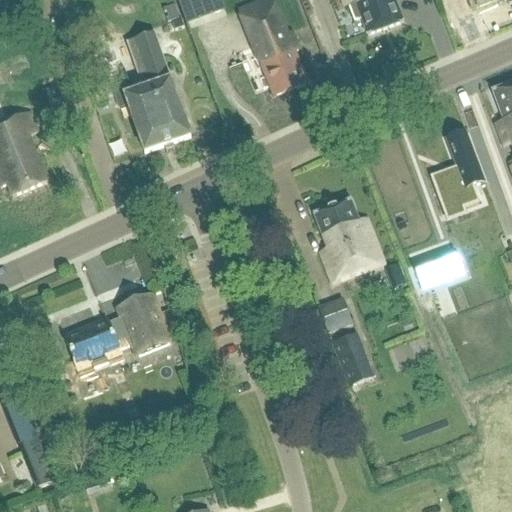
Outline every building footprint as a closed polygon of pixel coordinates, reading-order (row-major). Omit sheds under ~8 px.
[(344,0),(354,25),(361,23),(367,40),(403,27),(394,2),(399,0),(344,0)] [(240,14),(274,100),(308,86),(295,55),(300,53),(293,36),(288,38),(273,1),(240,14)] [(126,104),(145,158),(191,142),(163,64),(154,37),(127,47),(139,81),(121,87),(123,93),(114,97),(118,107),(126,104)] [(511,88),(493,96),(501,117),(491,120),(511,174),(511,88)] [(45,94),(48,101),(55,98),(52,91),(45,94)] [(0,128),(0,191),(6,189),(11,201),(48,186),(29,139),(38,136),(30,116),(0,128)] [(448,177),(460,210),(481,202),(476,190),(484,187),(463,136),(446,143),(458,173),(448,177)] [(320,257),(333,288),(384,268),(366,223),(358,226),(350,204),(314,218),(328,254),(320,257)] [(441,217),(453,251),(470,244),(458,211),(441,217)] [(66,341),(78,372),(120,354),(120,353),(135,347),(140,359),(170,347),(150,298),(120,310),(124,319),(109,325),(108,324),(66,341)] [(318,312),(327,337),(352,327),(342,302),(318,312)] [(331,348),(347,391),(372,382),(356,339),(331,348)] [(18,390),(0,397),(0,404),(5,417),(26,408),(18,390)] [(37,439),(17,446),(36,491),(54,483),(37,439)]
